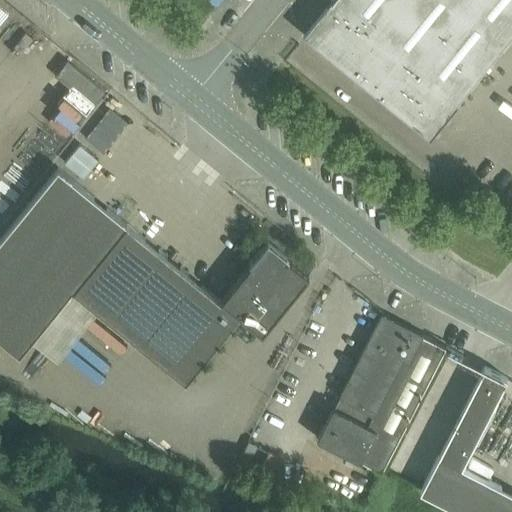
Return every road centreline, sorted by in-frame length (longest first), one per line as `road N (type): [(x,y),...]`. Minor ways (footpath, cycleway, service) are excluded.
road 1 (unclassified): [(511,327),(359,239),(191,98)]
road 2 (unknown): [(359,239),(335,325),(273,436)]
road 3 (unclassified): [(191,98),(72,0)]
road 4 (unclassified): [(191,98),(272,0)]
